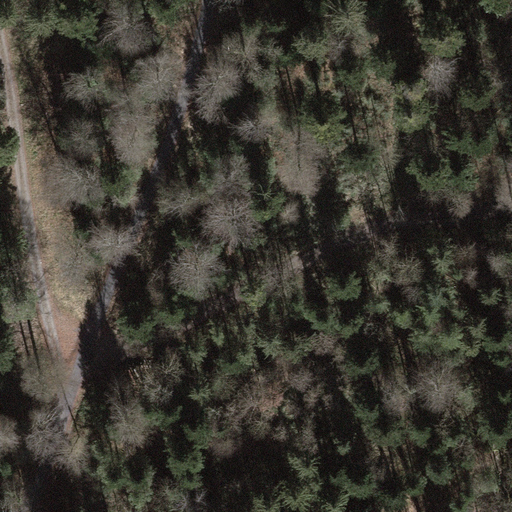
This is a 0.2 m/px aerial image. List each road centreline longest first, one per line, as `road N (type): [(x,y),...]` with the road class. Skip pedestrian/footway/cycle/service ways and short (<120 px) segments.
road 1 (track): [(22,511),(67,436),(201,79),(217,0)]
road 2 (track): [(96,359),(390,223),(511,207)]
road 3 (track): [(0,40),(67,436)]
